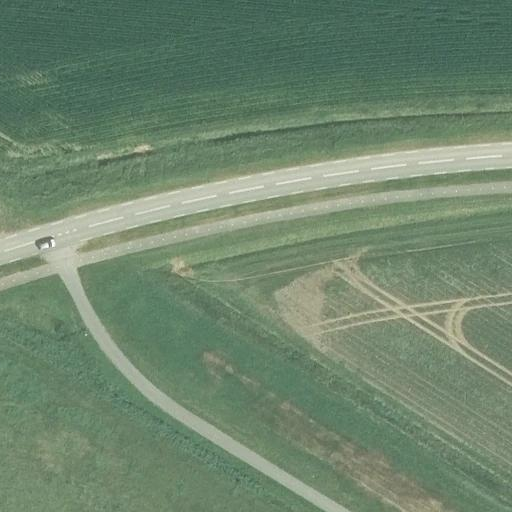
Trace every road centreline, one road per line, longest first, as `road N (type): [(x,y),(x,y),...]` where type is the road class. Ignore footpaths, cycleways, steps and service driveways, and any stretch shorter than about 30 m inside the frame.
road 1 (tertiary): [(52,237),(226,192),(511,154)]
road 2 (unclassified): [(338,511),(162,404),(122,367),(94,333),(52,237)]
